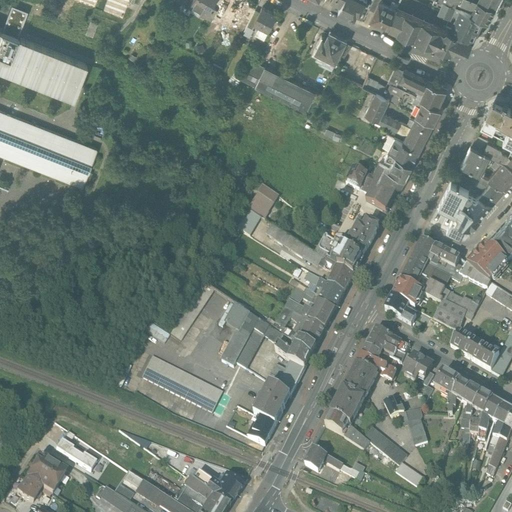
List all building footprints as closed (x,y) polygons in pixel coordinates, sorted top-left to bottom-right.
[(184,0),(181,5),(181,6),(187,9),(189,4),(190,0),(184,0)] [(190,0),(189,4),(206,15),(207,15),(212,8),(216,0),(190,0)] [(229,3),(223,0),(217,11),(217,12),(223,15),(226,10),(229,3)] [(230,0),(229,3),(226,10),(234,14),(233,16),(243,21),(244,20),(249,10),(252,3),(246,0),(230,0)] [(366,0),(343,0),(341,6),(338,11),(353,18),(355,17),(358,13),(359,13),(366,0)] [(455,7),(439,0),(435,0),(434,4),(442,7),(439,12),(450,17),(455,7)] [(478,0),(477,0),(439,0),(455,7),(457,1),(472,7),(471,9),(467,7),(465,11),(479,17),(488,21),(496,7),(478,0)] [(379,2),(376,8),(370,21),(388,29),(396,10),(379,2)] [(11,6),(1,32),(0,30),(0,70),(73,99),(86,65),(17,38),(27,12),(11,6)] [(277,15),(263,7),(260,13),(254,24),(262,29),(263,26),(270,29),(277,15)] [(217,11),(212,8),(207,15),(206,15),(204,19),(210,22),(217,12),(217,11)] [(446,31),(397,9),(396,10),(388,29),(389,29),(389,27),(402,33),(401,34),(407,36),(407,35),(425,43),(426,42),(443,50),(445,47),(454,51),(456,48),(464,52),(471,38),(469,38),(455,32),(447,29),(446,31)] [(249,10),(244,20),(248,23),(249,22),(254,12),(249,10)] [(254,12),(249,22),(254,24),(260,13),(255,10),(254,12)] [(479,17),(465,11),(464,14),(460,21),(474,28),(479,17)] [(474,28),(460,21),(455,32),(469,38),(474,28)] [(346,43),(329,34),(327,37),(324,36),(323,36),(321,41),(315,54),(335,64),(337,61),(346,43)] [(346,43),(337,61),(340,63),(352,46),(346,43)] [(321,96),(253,62),(241,80),(311,114),(321,96)] [(396,67),(388,83),(393,85),(405,91),(408,84),(399,80),(403,70),(396,67)] [(431,84),(403,70),(399,80),(408,84),(405,91),(438,107),(446,89),(431,84)] [(405,91),(393,85),(391,90),(377,84),(378,83),(367,78),(363,87),(376,93),(388,99),(398,104),(405,91)] [(438,107),(405,91),(398,104),(417,114),(418,114),(434,122),(441,108),(438,107)] [(418,114),(410,128),(381,114),(388,99),(376,93),(366,114),(377,120),(376,121),(402,134),(406,134),(407,135),(403,142),(419,150),(434,122),(418,114)] [(511,106),(495,103),(491,110),(489,109),(486,114),(487,115),(511,127),(511,106)] [(97,149),(0,111),(0,108),(0,107),(0,155),(82,187),(97,149)] [(511,127),(487,115),(480,126),(501,136),(511,141),(511,127)] [(341,136),(335,133),(331,140),(337,143),(341,136)] [(505,150),(476,135),(471,145),(490,155),(491,156),(499,160),(503,152),(504,153),(505,150)] [(511,141),(501,136),(498,143),(511,149),(511,141)] [(403,142),(396,138),(389,152),(413,164),(419,150),(403,142)] [(490,155),(471,145),(461,165),(468,169),(468,168),(471,169),(480,174),(481,174),(490,155)] [(511,150),(509,156),(504,153),(503,152),(499,160),(503,162),(504,162),(511,166),(511,150)] [(413,164),(389,152),(386,157),(391,160),(394,160),(390,169),(406,177),(410,168),(413,164)] [(489,178),(488,179),(492,181),(506,188),(511,180),(511,166),(504,162),(500,166),(497,169),(489,178)] [(390,169),(379,164),(371,178),(381,183),(381,184),(382,183),(398,191),(406,177),(390,169)] [(468,169),(461,165),(458,171),(467,176),(471,169),(468,168),(468,169)] [(368,176),(354,169),(350,175),(352,176),(347,185),(359,191),(368,176)] [(475,183),(456,174),(452,181),(468,189),(472,191),(474,186),(475,183)] [(481,174),(480,174),(477,180),(488,186),(492,181),(488,179),(489,178),(481,174)] [(371,178),(368,176),(359,191),(373,198),(381,183),(371,178)] [(468,189),(452,181),(449,187),(450,187),(442,203),(449,207),(448,209),(449,209),(452,203),(460,206),(463,201),(462,201),(466,194),(468,189)] [(488,186),(484,191),(474,186),(472,191),(480,195),(493,203),(506,188),(492,181),(488,186)] [(373,198),(369,205),(386,215),(398,191),(382,183),(381,184),(381,183),(373,198)] [(278,197),(265,187),(249,211),(261,218),(263,220),(278,197)] [(476,199),(466,194),(462,201),(463,201),(464,202),(462,207),(481,217),(493,203),(480,195),(476,199)] [(460,206),(452,203),(449,209),(455,213),(456,212),(458,215),(455,220),(453,218),(447,229),(463,237),(481,217),(462,207),(460,206)] [(261,218),(249,211),(238,229),(249,236),(261,218)] [(511,214),(486,244),(487,244),(508,263),(511,259),(511,214)] [(361,218),(345,248),(363,258),(366,251),(379,228),(361,218)] [(323,259),(272,226),(267,233),(325,270),(333,275),(337,267),(327,261),(323,259)] [(363,258),(345,248),(336,243),(327,238),(328,237),(325,235),(319,246),(319,248),(320,250),(321,251),(330,256),(327,261),(337,267),(353,276),(363,258)] [(422,240),(407,270),(421,277),(421,276),(428,263),(431,264),(429,268),(459,283),(462,278),(459,277),(459,276),(460,276),(453,272),(438,264),(440,262),(431,257),(436,247),(422,240)] [(508,263),(487,244),(467,266),(480,277),(490,284),(508,263)] [(447,253),(436,247),(431,257),(440,262),(443,263),(447,253)] [(460,260),(447,253),(443,263),(455,270),(460,260)] [(480,277),(467,266),(460,276),(459,277),(462,278),(488,291),(491,285),(490,284),(480,277)] [(353,276),(337,267),(333,275),(328,285),(344,294),(353,276)] [(421,277),(407,270),(401,282),(415,289),(421,277)] [(320,280),(309,274),(305,280),(316,287),(320,280)] [(427,280),(421,276),(421,277),(415,289),(422,292),(424,294),(423,295),(438,302),(439,299),(428,294),(433,285),(427,281),(427,280)] [(344,294),(328,285),(320,280),(316,287),(322,291),(325,292),(322,297),(321,299),(318,304),(335,312),(344,294)] [(415,289),(401,282),(392,298),(405,305),(409,307),(413,309),(422,292),(415,289)] [(204,284),(170,335),(180,342),(214,291),(204,284)] [(445,291),(433,285),(428,294),(439,299),(440,300),(445,291)] [(511,298),(491,285),(488,291),(486,294),(511,311),(511,298)] [(317,297),(306,289),(304,293),(306,294),(309,296),(315,301),(317,297)] [(463,301),(445,291),(440,300),(469,314),(474,317),(482,302),(475,298),(472,304),(464,299),(463,301)] [(309,296),(306,294),(303,299),(314,305),(316,302),(315,301),(309,296)] [(409,307),(405,305),(392,298),(385,312),(423,333),(427,324),(406,312),(409,307)] [(440,300),(439,299),(438,302),(441,304),(439,309),(438,311),(464,324),(466,319),(469,314),(440,300)] [(306,310),(290,301),(286,308),(296,314),(302,317),(306,310)] [(318,304),(314,312),(311,311),(310,312),(306,310),(302,317),(302,318),(305,319),(309,321),(310,322),(325,330),(335,312),(318,304)] [(302,317),(296,314),(286,308),(277,324),(286,330),(291,319),(301,325),(305,319),(302,318),(302,317)] [(464,324),(438,311),(433,320),(459,334),(464,324)] [(309,321),(305,319),(301,325),(300,327),(295,327),(292,333),(300,339),(301,339),(316,348),(325,330),(310,322),(309,321)] [(283,337),(259,320),(253,333),(262,340),(264,336),(279,345),(283,337)] [(240,328),(222,361),(234,368),(237,362),(245,347),(246,346),(252,335),(240,328)] [(410,348),(376,329),(371,338),(384,346),(398,353),(405,357),(407,354),(410,348)] [(262,340),(253,333),(252,335),(246,346),(245,347),(254,353),(262,340)] [(481,347),(478,345),(459,334),(450,349),(492,374),(500,357),(481,347)] [(296,346),(283,337),(279,345),(276,351),(287,360),(290,362),(305,370),(311,357),(296,346)] [(500,357),(492,374),(501,379),(511,357),(511,337),(500,357)] [(384,346),(371,338),(366,347),(380,355),(384,346)] [(301,339),(300,339),(296,346),(311,357),(316,348),(301,339)] [(245,347),(237,362),(246,368),(254,353),(245,347)] [(380,355),(366,347),(362,356),(376,363),(380,355)] [(398,353),(394,362),(397,363),(401,365),(405,357),(398,353)] [(413,358),(407,354),(405,357),(401,365),(408,369),(410,365),(410,364),(413,358)] [(222,392),(152,356),(141,377),(212,413),(222,392)] [(376,363),(362,356),(357,365),(372,372),(374,369),(376,363)] [(433,367),(415,356),(413,358),(410,364),(410,365),(408,369),(404,376),(415,383),(416,381),(422,384),(425,378),(426,379),(429,373),(433,367)] [(394,362),(390,360),(387,368),(393,371),(397,363),(394,362)] [(287,370),(281,380),(296,388),(305,371),(305,370),(290,362),(287,370)] [(387,368),(376,363),(374,369),(383,373),(381,376),(392,381),(396,373),(393,371),(387,368)] [(276,364),(271,375),(281,380),(287,370),(276,364)] [(372,372),(357,365),(330,416),(350,427),(378,375),(372,372)] [(434,376),(429,373),(426,379),(425,378),(422,384),(427,388),(434,376)] [(458,381),(443,373),(434,389),(448,397),(449,396),(453,398),(458,381)] [(281,380),(271,375),(269,378),(267,382),(270,384),(290,397),(291,398),(294,393),(296,388),(281,380)] [(471,388),(458,381),(453,398),(449,396),(448,397),(448,417),(449,417),(449,416),(453,416),(453,409),(456,409),(456,400),(462,404),(471,388)] [(290,397),(270,384),(266,391),(254,415),(258,418),(276,427),(285,408),(287,403),(290,397)] [(427,388),(421,398),(427,402),(433,391),(427,388)] [(471,388),(462,404),(468,407),(467,412),(464,412),(462,429),(465,430),(470,431),(473,411),(482,395),(471,388)] [(482,395),(473,411),(470,431),(470,434),(479,436),(480,432),(483,417),(493,401),(482,395)] [(392,400),(384,404),(391,418),(398,415),(399,415),(397,410),(392,400)] [(483,417),(480,432),(486,434),(489,424),(487,422),(487,421),(488,419),(494,423),(503,407),(493,401),(483,417)] [(511,412),(503,407),(494,423),(499,426),(497,429),(493,438),(500,441),(505,429),(511,416),(511,412)] [(404,414),(399,415),(398,415),(402,427),(408,425),(415,446),(428,443),(421,421),(409,423),(406,413),(404,414)] [(350,427),(330,416),(325,427),(344,437),(344,438),(364,451),(370,443),(364,438),(350,427)] [(258,418),(248,438),(265,446),(276,427),(258,418)] [(406,458),(371,429),(364,438),(370,443),(399,467),(401,464),(406,458)] [(509,432),(505,429),(500,441),(489,467),(496,470),(510,436),(508,434),(509,432)] [(486,434),(480,432),(479,436),(478,440),(485,441),(486,434)] [(74,437),(67,433),(56,451),(90,473),(98,460),(86,452),(82,458),(72,451),(75,446),(70,443),(74,437)] [(326,457),(313,449),(305,465),(318,473),(324,461),(326,457)] [(343,466),(326,457),(324,461),(341,471),(343,466)] [(66,473),(41,458),(27,480),(41,489),(52,496),(66,473)] [(182,467),(174,461),(171,466),(179,472),(182,467)] [(424,479),(401,464),(395,473),(418,488),(424,479)] [(166,491),(171,481),(148,471),(143,482),(166,491)] [(188,511),(174,502),(129,473),(124,481),(138,490),(137,492),(168,511),(188,511)] [(241,488),(226,478),(219,489),(217,492),(210,487),(212,484),(208,481),(205,479),(198,474),(196,477),(193,481),(211,495),(229,506),(241,488)] [(193,481),(190,479),(189,480),(185,487),(184,486),(174,502),(188,511),(225,511),(229,506),(211,495),(193,481)] [(41,489),(27,480),(23,487),(17,493),(24,501),(33,503),(37,497),(40,497),(40,492),(41,489)] [(133,496),(119,486),(114,493),(128,503),(133,496)] [(142,511),(105,489),(99,498),(120,511),(142,511)] [(308,504),(324,511),(334,511),(338,504),(313,493),(308,504)] [(52,496),(49,502),(59,508),(62,502),(52,496)]
